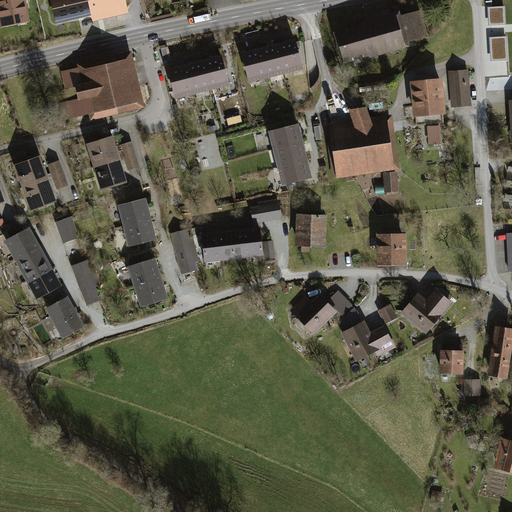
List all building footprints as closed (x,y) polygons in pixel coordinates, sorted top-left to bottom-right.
[(0,0),(0,12),(3,26),(28,21),(23,0),(0,0)] [(53,0),(58,20),(114,7),(116,13),(125,11),(122,0),(53,0)] [(415,13),(381,23),(387,46),(421,37),(415,13)] [(389,52),(387,46),(381,23),(339,35),(345,58),(380,48),(382,54),(389,52)] [(246,38),(260,35),(259,30),(245,34),(246,38)] [(295,41),(278,46),(284,69),(301,65),(295,41)] [(278,46),(260,50),(266,74),(284,69),(278,46)] [(260,50),(243,55),(249,78),(266,74),(260,50)] [(222,58),(204,62),(210,85),(227,81),(222,58)] [(125,62),(88,71),(91,83),(80,86),(75,87),(78,99),(94,95),(97,110),(134,101),(125,62)] [(204,62),(186,66),(192,90),(210,85),(204,62)] [(186,66),(169,71),(175,94),(192,90),(186,66)] [(65,72),(67,80),(78,78),(80,86),(91,83),(88,71),(77,73),(76,70),(65,72)] [(466,72),(452,73),(454,105),(468,104),(466,72)] [(75,87),(80,86),(78,78),(67,80),(69,88),(75,87)] [(413,83),(416,115),(443,113),(440,80),(413,83)] [(97,110),(94,95),(78,99),(61,103),(64,119),(97,111),(97,110)] [(358,128),(334,132),(340,170),(396,161),(394,144),(391,144),(391,142),(388,143),(385,124),(370,126),(364,109),(352,111),(358,128)] [(273,131),(277,148),(301,142),(297,125),(273,131)] [(439,127),(431,127),(432,143),(440,142),(439,127)] [(91,144),(98,166),(118,159),(111,137),(91,144)] [(131,142),(121,145),(125,157),(135,154),(131,142)] [(277,148),(282,166),(305,160),(301,142),(277,148)] [(135,154),(125,157),(129,169),(138,166),(135,154)] [(38,157),(18,165),(26,186),(46,179),(38,157)] [(118,159),(98,166),(105,188),(125,182),(118,159)] [(282,166),(286,183),(310,177),(305,160),(282,166)] [(58,161),(49,164),(53,177),(63,173),(58,161)] [(63,173),(53,177),(58,188),(67,185),(63,173)] [(395,176),(386,177),(387,192),(396,191),(395,176)] [(46,179),(26,186),(34,208),(54,201),(46,179)] [(120,205),(125,225),(149,219),(144,199),(120,205)] [(279,203),(259,207),(261,220),(281,216),(279,203)] [(251,208),(254,221),(261,220),(259,207),(251,208)] [(323,215),(300,215),(299,245),(302,246),(302,251),(308,251),(308,246),(322,246),(323,215)] [(70,217),(57,222),(65,242),(78,237),(70,217)] [(125,225),(131,245),(154,239),(149,219),(125,225)] [(35,248),(38,246),(28,228),(6,240),(16,258),(19,256),(35,248)] [(246,255),(263,253),(260,229),(243,231),(244,234),(246,252),(246,255)] [(186,230),(173,233),(175,240),(188,237),(186,230)] [(384,235),(381,235),(381,263),(403,262),(403,235),(391,235),(391,231),(384,231),(384,235)] [(219,234),(202,236),(205,260),(222,258),(222,255),(220,237),(219,234)] [(222,255),(246,252),(244,234),(220,237),(222,255)] [(175,240),(181,266),(195,263),(188,237),(175,240)] [(35,248),(19,256),(31,278),(46,269),(35,248)] [(273,248),(265,249),(267,261),(274,260),(273,248)] [(130,266),(136,286),(160,278),(153,259),(130,266)] [(86,261),(73,265),(76,272),(88,268),(86,261)] [(196,270),(195,263),(181,266),(183,273),(196,270)] [(31,278),(28,279),(38,297),(59,286),(49,268),(46,269),(31,278)] [(76,272),(83,291),(96,287),(88,268),(76,272)] [(136,286),(143,306),(166,298),(160,278),(136,286)] [(83,291),(87,304),(100,300),(96,287),(83,291)] [(341,314),(351,305),(338,291),(328,301),(341,314)] [(417,297),(405,311),(427,329),(450,301),(437,291),(427,302),(425,300),(423,302),(417,297)] [(64,337),(82,327),(66,297),(48,307),(52,315),(54,314),(59,323),(57,324),(64,337)] [(304,300),(294,310),(313,330),(332,311),(320,297),(310,307),(304,300)] [(390,304),(378,311),(385,324),(397,318),(390,304)] [(353,308),(342,319),(347,328),(360,321),(353,308)] [(362,324),(346,333),(350,341),(352,340),(356,346),(353,347),(359,357),(374,349),(378,354),(393,346),(383,328),(368,336),(362,324)] [(511,328),(499,326),(492,373),(505,375),(511,331),(511,328)] [(443,345),(442,371),(461,372),(463,345),(443,345)] [(479,380),(466,381),(466,393),(480,393),(479,380)] [(511,441),(492,437),(487,463),(511,470),(511,441)]
